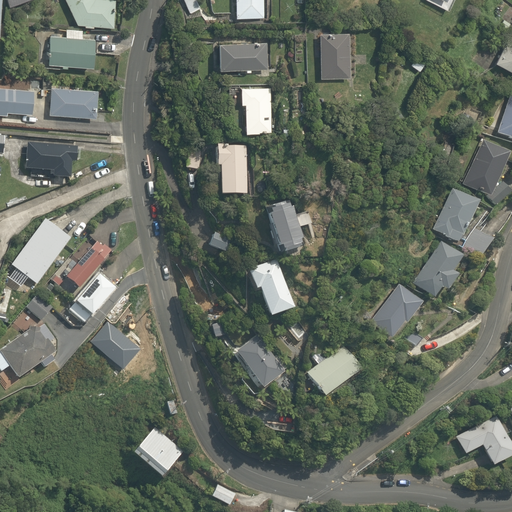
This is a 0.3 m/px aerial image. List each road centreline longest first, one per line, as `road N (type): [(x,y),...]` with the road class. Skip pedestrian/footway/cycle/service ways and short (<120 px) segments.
road 1 (residential): [(152,0),(134,138),(182,369),(213,443),(229,460),(310,488)]
road 2 (residential): [(511,256),(481,356),(310,488)]
road 3 (residential): [(310,488),(475,503),(511,499)]
